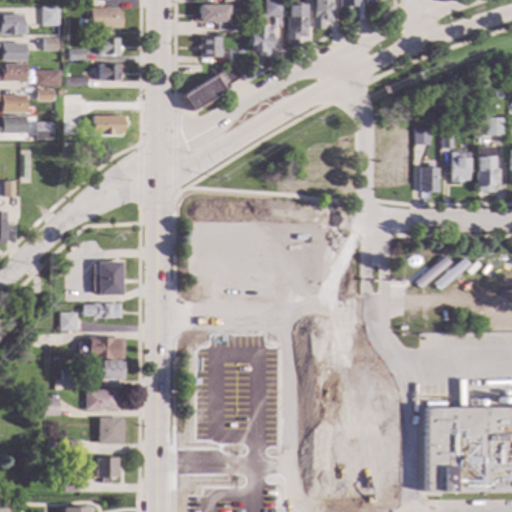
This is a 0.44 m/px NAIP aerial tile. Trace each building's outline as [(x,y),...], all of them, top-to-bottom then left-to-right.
[(280,0),(280,17),(262,17),(262,0),(280,0)] [(330,0),(330,23),(320,23),(320,30),(309,30),(309,0),(330,0)] [(357,7),(356,0),(337,0),(338,8),(357,7)] [(225,21),(229,21),(229,31),(214,31),(214,23),(199,23),(199,20),(196,20),(196,5),(225,6),(225,21)] [(304,37),(294,37),(294,45),(283,45),(283,5),(304,5),(304,37)] [(55,27),(38,27),(38,8),(55,8),(55,27)] [(114,12),(119,12),(119,28),(109,28),(109,31),(101,31),(101,29),(88,29),(88,8),(114,9),(114,12)] [(19,25),(23,26),(23,33),(19,33),(19,36),(0,36),(0,14),(19,14),(19,25)] [(83,28),(76,28),(75,20),(82,20),(83,28)] [(268,49),(266,49),(266,57),(256,56),(256,51),(246,51),(246,29),(248,29),(248,26),(268,26),(268,49)] [(217,49),(218,49),(218,58),(197,58),(197,38),(217,38),(217,49)] [(53,52),(39,52),(39,39),(54,39),(53,52)] [(116,55),(95,55),(96,39),(97,39),(116,39),(116,55)] [(21,62),(0,62),(0,44),(21,44),(21,62)] [(81,61),(66,61),(66,51),(82,51),(81,61)] [(240,62),(227,62),(227,51),(241,51),(240,62)] [(21,82),(0,82),(0,65),(21,65),(21,82)] [(116,65),(116,82),(95,81),(95,65),(116,65)] [(238,78),(187,110),(179,97),(230,65),(238,78)] [(56,88),(30,88),(30,71),(56,71),(56,88)] [(84,87),(61,87),(61,78),(84,78),(84,87)] [(48,102),(33,102),(33,91),(48,91),(48,102)] [(22,113),(0,113),(0,96),(22,96),(22,113)] [(119,134),(109,134),(109,136),(97,135),(97,134),(88,134),(88,132),(82,131),(82,124),(87,124),(87,116),(119,117),(119,134)] [(21,134),(0,134),(0,117),(21,117),(21,134)] [(502,136),(484,137),(484,119),(501,119),(502,136)] [(48,140),(32,140),(31,124),(48,123),(48,140)] [(427,146),(412,146),(412,130),(427,130),(427,146)] [(450,150),(439,150),(439,135),(450,135),(450,150)] [(407,184),(381,184),(381,140),(407,141),(407,184)] [(493,193),(474,193),(474,147),(492,147),(493,193)] [(467,181),(460,181),(460,183),(448,183),(448,153),(467,153),(467,181)] [(340,184),(304,184),(304,158),(340,158),(340,184)] [(430,168),(436,168),(436,193),(416,193),(417,168),(424,168),(424,165),(430,166),(430,168)] [(10,197),(0,198),(0,182),(10,182),(10,197)] [(118,295),(94,296),(93,263),(118,263),(118,295)] [(117,319),(90,319),(90,317),(79,317),(79,305),(90,306),(90,304),(117,304),(117,319)] [(72,332),(57,332),(57,313),(73,314),(72,332)] [(120,360),(74,358),(75,343),(82,343),(82,339),(121,339),(120,360)] [(121,362),(121,379),(95,380),(96,361),(121,362)] [(75,370),(75,388),(58,388),(58,370),(75,370)] [(113,410),(82,410),(82,391),(113,391),(113,410)] [(55,400),(55,416),(40,416),(40,399),(55,400)] [(511,493),(313,494),(313,410),(511,408),(511,493)] [(119,445),(95,445),(95,418),(119,419),(119,445)] [(76,453),(59,454),(59,440),(76,440),(76,453)] [(113,479),(108,479),(108,484),(99,484),(99,479),(94,479),(94,476),(91,476),(91,471),(93,471),(93,457),(113,457),(113,479)] [(222,472),(206,472),(206,495),(222,496),(222,472)] [(76,493),(60,493),(60,478),(76,478),(76,493)] [(184,511),(258,511),(258,503),(229,503),(230,497),(184,496),(184,511)]
